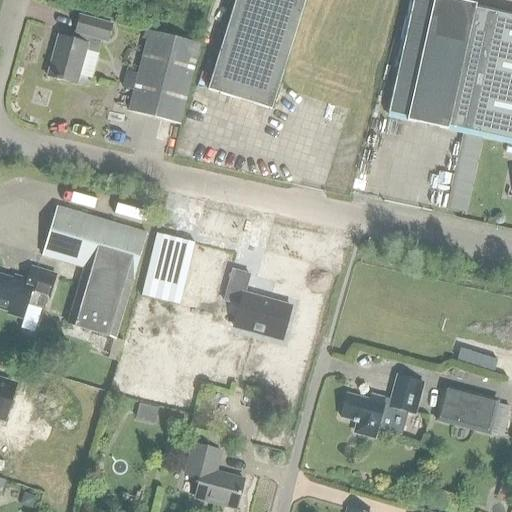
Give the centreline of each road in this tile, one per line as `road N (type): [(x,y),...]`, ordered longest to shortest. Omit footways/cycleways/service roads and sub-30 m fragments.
road 1 (residential): [(511,254),(0,142)]
road 2 (residential): [(276,511),(323,351)]
